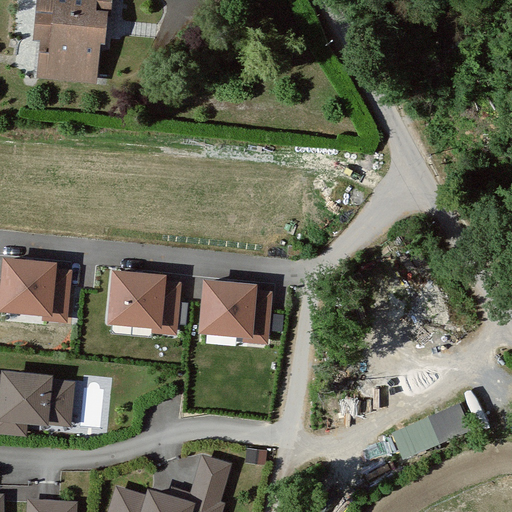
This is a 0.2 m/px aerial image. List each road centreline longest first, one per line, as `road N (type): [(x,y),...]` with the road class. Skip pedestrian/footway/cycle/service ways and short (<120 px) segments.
road 1 (residential): [(0,456),(87,459),(204,428),(288,438),(318,269)]
road 2 (track): [(511,321),(346,444),(288,438),(272,511)]
road 3 (residential): [(318,269),(283,272),(0,239)]
road 4 (unclassified): [(324,0),(415,170)]
road 5 (unclassified): [(415,170),(511,318)]
road 6 (residential): [(415,170),(318,269)]
